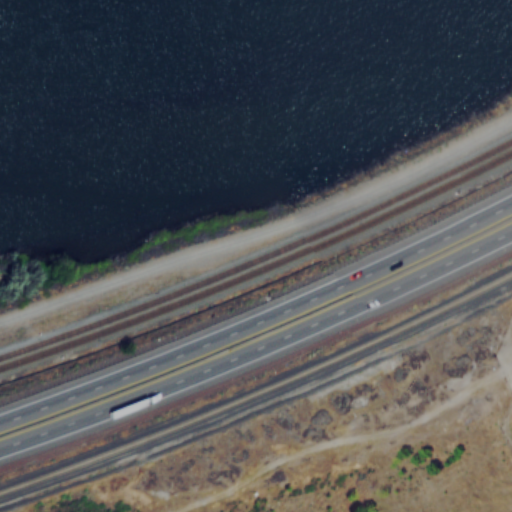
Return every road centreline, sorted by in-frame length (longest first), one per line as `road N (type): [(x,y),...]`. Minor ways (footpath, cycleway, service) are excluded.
road 1 (motorway): [(511,192),(278,309),(0,420)]
road 2 (motorway): [(0,450),(296,336),(511,232)]
